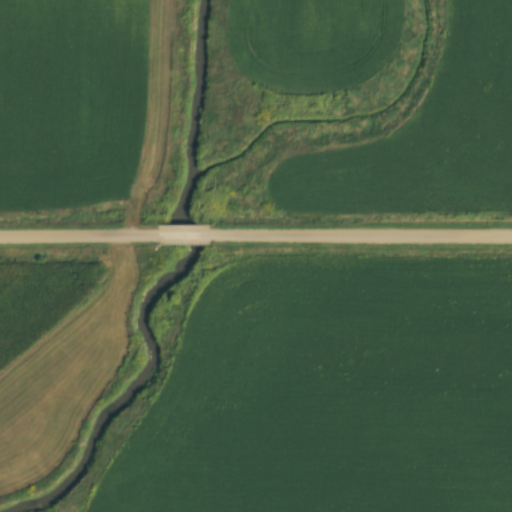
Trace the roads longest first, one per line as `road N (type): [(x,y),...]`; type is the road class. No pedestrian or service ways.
road 1 (residential): [(218,237),(511,236)]
road 2 (residential): [(0,237),(151,237)]
